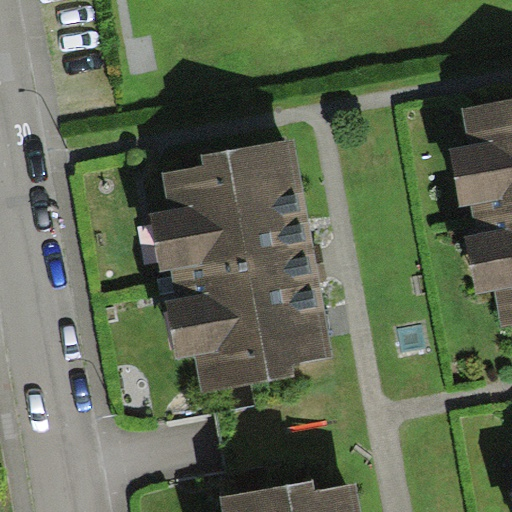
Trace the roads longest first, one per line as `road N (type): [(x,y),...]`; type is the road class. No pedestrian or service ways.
road 1 (unknown): [(391,511),(309,117)]
road 2 (residential): [(70,511),(0,154)]
